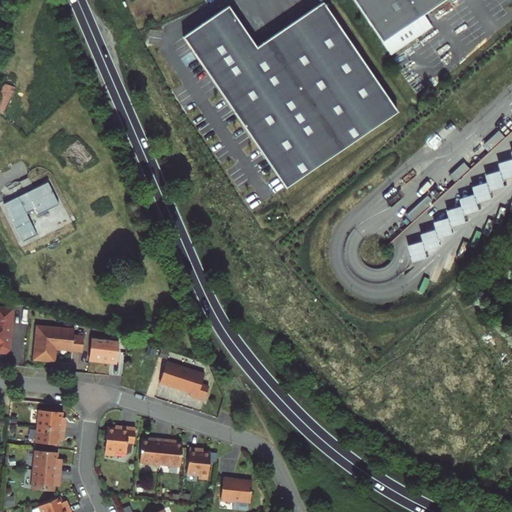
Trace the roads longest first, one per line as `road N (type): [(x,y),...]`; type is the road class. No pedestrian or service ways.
road 1 (secondary): [(434,511),(331,448),(233,343),(77,0)]
road 2 (residential): [(301,511),(263,446),(93,390)]
road 3 (residential): [(93,390),(86,468),(103,511)]
